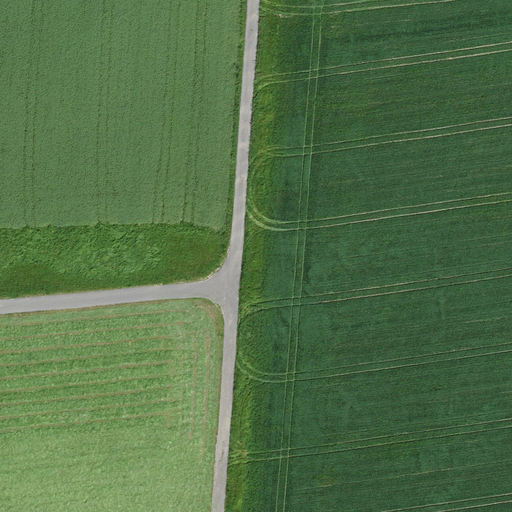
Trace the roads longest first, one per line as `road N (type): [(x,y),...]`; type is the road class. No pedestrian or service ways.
road 1 (residential): [(252,0),(235,259),(224,281),(0,307)]
road 2 (track): [(224,281),(231,320),(218,511)]
